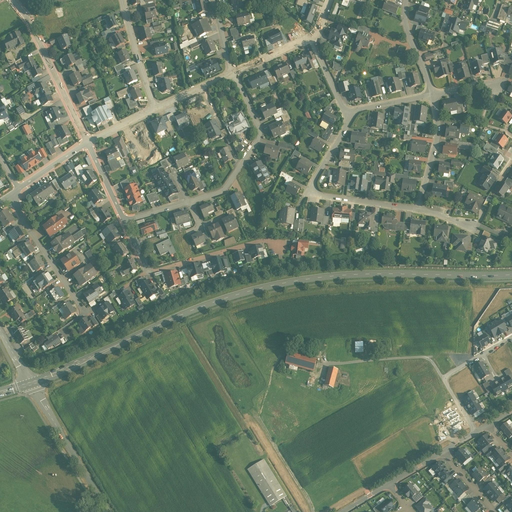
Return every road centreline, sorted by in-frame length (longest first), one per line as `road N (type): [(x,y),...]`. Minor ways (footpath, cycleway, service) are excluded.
road 1 (tertiary): [(511,274),(368,273),(273,284),(200,307),(31,384)]
road 2 (residential): [(352,111),(312,187),(318,195),(418,208)]
road 3 (residential): [(124,220),(150,271),(276,241)]
road 4 (residential): [(188,201),(225,186),(257,137),(233,74)]
road 5 (residential): [(13,0),(87,141)]
road 6 (residential): [(109,511),(31,384)]
road 7 (residential): [(13,194),(85,314)]
